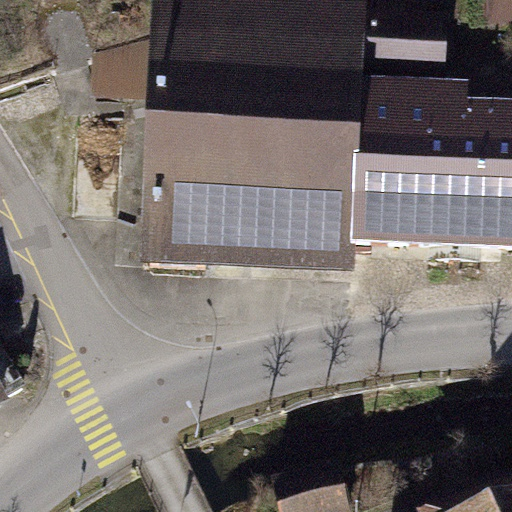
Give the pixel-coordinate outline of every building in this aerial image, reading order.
[(383,7),(202,0),(168,0),(157,277),(366,285),(367,255),(511,261),(511,120),(482,119),(483,94),(454,92),(457,22),(383,19),(383,7)] [(511,0),(477,0),(479,33),(511,31),(511,0)] [(0,365),(0,432),(30,415),(0,365)] [(355,511),(347,465),(282,476),(287,511),(355,511)] [(511,511),(511,493),(473,511),(511,511)]
